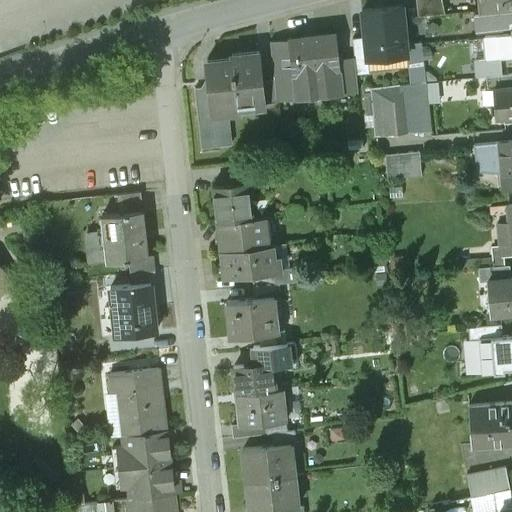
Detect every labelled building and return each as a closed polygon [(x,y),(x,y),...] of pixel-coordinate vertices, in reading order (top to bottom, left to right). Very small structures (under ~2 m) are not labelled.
[(511,0),(478,0),(479,11),(511,8),(511,0)] [(402,5),(362,9),(365,37),(367,58),(368,58),(407,55),(406,43),(402,5)] [(511,8),(479,11),(473,12),(474,26),(508,23),(510,19),(511,20),(511,8)] [(303,37),(288,38),(292,74),(274,76),(274,78),(277,102),(358,93),(357,82),(342,84),(339,59),(336,33),(316,35),(316,34),(303,35),(303,37)] [(511,56),(511,34),(485,37),(487,57),(476,58),(478,77),(500,75),(499,58),(511,56)] [(368,58),(367,58),(365,37),(353,38),(355,58),(356,73),(370,72),(368,58)] [(292,74),(288,38),(270,41),(274,76),(292,74)] [(410,83),(425,82),(420,42),(406,43),(407,55),(410,83)] [(233,59),(223,60),(229,110),(238,109),(238,104),(263,102),(260,80),(257,52),(232,55),(233,59)] [(342,84),(357,82),(356,73),(355,58),(339,59),(342,84)] [(208,80),(203,80),(197,87),(193,87),(200,146),(230,143),(226,110),(229,110),(223,60),(206,62),(208,80)] [(511,73),(500,75),(502,87),(511,85),(511,73)] [(502,87),(500,75),(478,77),(479,90),(494,89),(494,87),(502,87)] [(277,102),(274,78),(260,80),(263,102),(263,104),(277,102)] [(410,83),(369,87),(374,141),(431,136),(425,82),(410,83)] [(511,85),(502,87),(494,87),(494,89),(497,118),(511,116),(511,85)] [(511,139),(498,140),(500,159),(505,159),(506,168),(507,185),(511,184),(511,139)] [(476,171),(506,168),(505,159),(500,159),(498,140),(474,143),(476,171)] [(419,152),(384,155),(386,179),(421,176),(419,152)] [(348,154),(329,156),(330,171),(350,169),(348,154)] [(234,183),(248,182),(248,177),(262,175),(260,160),(232,163),(234,183)] [(234,183),(213,186),(217,221),(253,217),(248,182),(234,183)] [(118,214),(142,211),(140,191),(116,193),(118,214)] [(118,214),(101,215),(103,231),(106,261),(127,259),(147,257),(147,255),(142,211),(118,214)] [(253,217),(217,221),(221,249),(267,244),(264,216),(253,217)] [(511,243),(511,242),(509,224),(499,224),(500,244),(511,243)] [(33,229),(24,230),(29,265),(38,264),(33,229)] [(106,261),(103,231),(83,234),(86,263),(106,261)] [(511,243),(500,244),(501,256),(511,254),(511,241),(511,242),(511,243)] [(267,244),(221,249),(223,272),(228,276),(251,273),(281,270),(281,266),(280,254),(275,255),(274,243),(267,244)] [(501,256),(500,244),(489,245),(491,265),(502,265),(501,256)] [(127,259),(129,273),(153,270),(151,254),(147,255),(147,257),(127,259)] [(509,264),(502,265),(491,265),(477,267),(478,280),(487,280),(510,278),(509,264)] [(0,292),(14,280),(0,265),(0,292)] [(288,265),(281,266),(281,270),(251,273),(252,286),(279,283),(289,281),(288,265)] [(130,284),(149,282),(149,283),(155,283),(153,270),(129,273),(130,284)] [(511,277),(510,278),(487,280),(489,314),(511,311),(511,277)] [(110,288),(113,288),(118,333),(115,333),(115,335),(154,330),(149,283),(149,282),(130,284),(110,287),(110,288)] [(281,296),(279,283),(252,286),(254,297),(274,294),(274,297),(281,296)] [(254,297),(225,300),(230,336),(258,333),(278,330),(278,328),(274,297),(274,294),(254,297)] [(494,325),(476,327),(477,339),(495,338),(494,325)] [(278,328),(278,330),(258,333),(259,345),(286,342),(284,328),(278,328)] [(286,342),(259,345),(252,346),(254,364),(232,366),(236,392),(274,388),(271,364),(296,361),(294,341),(286,342)] [(511,365),(501,366),(502,385),(511,382),(511,365)] [(166,430),(159,368),(109,374),(111,392),(117,392),(122,435),(166,430)] [(452,381),(428,386),(432,402),(456,396),(452,381)] [(274,388),(236,392),(239,423),(239,424),(255,422),(284,419),(281,387),(274,388)] [(110,436),(122,435),(117,392),(111,392),(105,393),(110,436)] [(511,402),(468,406),(470,446),(511,442),(511,402)] [(368,410),(348,412),(349,423),(370,421),(368,410)] [(257,434),(271,432),(286,430),(284,419),(255,422),(257,434)] [(233,437),(257,434),(255,422),(239,424),(239,423),(231,424),(233,437)] [(174,429),(166,430),(167,443),(175,442),(174,429)] [(167,443),(166,430),(122,435),(124,447),(111,449),(115,488),(128,487),(129,498),(173,493),(172,481),(167,443)] [(271,432),(272,444),(290,442),(290,443),(294,442),(293,430),(286,430),(271,432)] [(246,480),(294,474),(290,443),(290,442),(272,444),(242,447),(246,480)] [(465,475),(469,495),(508,487),(504,467),(465,475)] [(294,474),(246,480),(249,511),(254,511),(281,509),(298,507),(298,506),(294,474)] [(179,480),(172,481),(173,493),(181,492),(179,480)] [(511,505),(508,487),(469,495),(472,511),(488,511),(511,507),(511,505)] [(175,511),(173,493),(129,498),(128,498),(129,511),(175,511)] [(97,502),(97,511),(113,511),(112,500),(97,502)] [(74,504),(75,511),(74,511),(97,511),(97,502),(74,504)]
